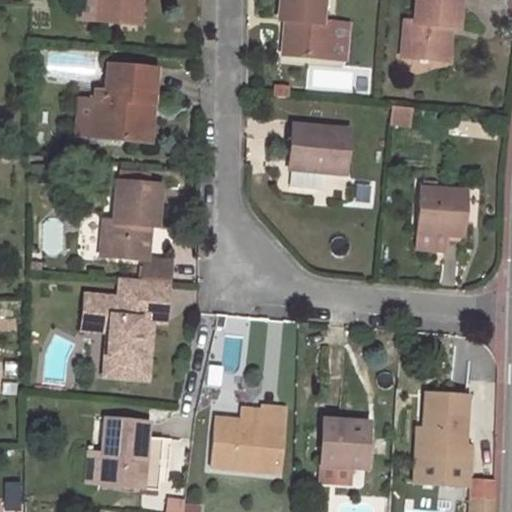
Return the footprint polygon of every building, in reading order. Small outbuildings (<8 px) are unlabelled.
[(94,0),(93,20),(139,24),(141,0),(94,0)] [(322,22),(323,0),(280,0),(279,20),(289,21),(289,28),(285,28),(283,54),(328,57),(331,23),(322,22)] [(459,0),(416,0),(414,23),(404,22),(401,56),(448,60),(450,34),(446,34),(447,25),(457,26),(459,0)] [(155,71),(107,66),(104,98),(96,97),(92,137),(139,141),(141,103),(152,104),(155,71)] [(149,142),(152,104),(141,103),(139,141),(149,142)] [(344,173),(347,131),(293,126),(289,169),(290,169),(319,171),(344,173)] [(318,189),(319,171),(290,169),(289,186),(318,189)] [(156,226),(160,187),(117,183),(113,223),(103,222),(100,256),(146,260),(148,234),(143,234),(144,225),(156,226)] [(460,237),(465,192),(421,188),(417,233),(445,235),(460,237)] [(443,252),(445,235),(417,233),(415,250),(443,252)] [(169,282),(171,262),(151,260),(151,266),(144,266),(143,280),(159,282),(166,282),(169,282)] [(118,299),(84,296),(82,316),(106,318),(105,335),(101,377),(145,381),(150,324),(152,302),(157,302),(159,282),(143,280),(120,278),(118,299)] [(163,324),(166,282),(159,282),(157,302),(152,302),(150,324),(163,324)] [(82,316),(80,332),(105,335),(106,318),(82,316)] [(464,443),(467,398),(425,395),(422,427),(420,459),(462,462),(464,443)] [(140,489),(145,422),(104,419),(97,485),(140,489)] [(258,422),(215,419),(210,467),(268,473),(272,427),(258,426),(258,422)] [(364,468),(367,424),(323,420),(320,465),(351,467),(364,468)] [(462,462),(420,459),(422,427),(417,427),(413,480),(466,483),(469,443),(464,443),(462,462)] [(350,484),(351,467),(320,465),(319,482),(350,484)] [(492,511),(492,504),(471,502),(470,511),(492,511)]
